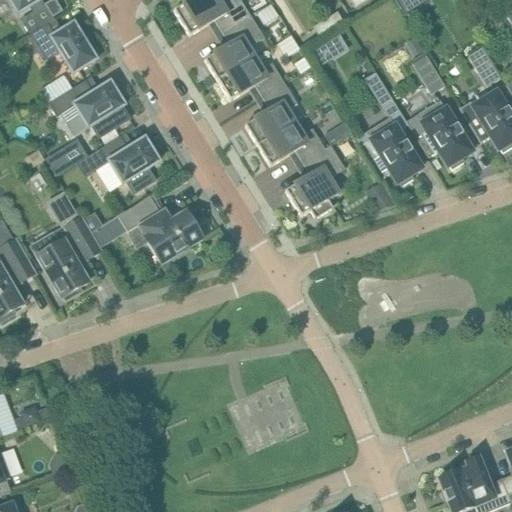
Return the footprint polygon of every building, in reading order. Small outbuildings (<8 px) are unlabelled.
[(6,0),(17,16),(43,0),(6,0)] [(63,13),(54,0),(44,6),(52,19),(63,13)] [(234,0),(232,2),(230,0),(188,0),(190,2),(173,13),(189,38),(214,23),(221,35),(250,18),(238,0),(234,0)] [(365,0),(348,0),(354,10),(366,2),(365,0)] [(398,0),(397,1),(394,3),(399,10),(402,9),(405,14),(406,15),(407,14),(428,1),(427,0),(398,0)] [(337,14),(325,21),(331,32),(343,24),(337,14)] [(204,63),(217,83),(254,61),(248,50),(264,40),(250,18),(221,35),(229,47),(204,63)] [(325,21),(313,29),(319,39),(331,32),(325,21)] [(54,38),(47,26),(27,38),(43,63),(58,54),(72,76),(95,62),(79,37),(81,36),(73,23),(60,31),(61,33),(54,38)] [(336,38),(311,54),(318,66),(320,65),(344,50),(336,38)] [(467,58),(486,89),(500,80),(482,49),(467,58)] [(444,88),(425,57),(411,66),(430,97),(444,88)] [(262,101),(284,86),(271,65),(261,72),(254,61),(217,83),(229,104),(254,88),(262,101)] [(364,81),(383,112),(394,105),(375,75),(364,81)] [(85,83),(48,106),(56,119),(60,117),(74,109),(87,130),(92,128),(99,140),(130,121),(122,109),(123,108),(116,97),(118,95),(110,82),(97,90),(98,92),(93,96),(85,83)] [(257,149),(294,125),(287,113),(297,107),(284,86),(262,101),(269,113),(244,128),(257,149)] [(511,148),(511,143),(511,121),(511,120),(511,119),(506,111),(495,95),(473,109),(470,104),(459,110),(458,110),(480,146),(481,145),(490,139),(498,152),(499,151),(502,155),(511,148)] [(455,128),(439,104),(405,124),(427,160),(438,154),(447,169),(449,168),(451,172),(464,164),(461,160),(471,154),(460,138),(461,137),(455,128)] [(359,146),(358,147),(380,183),(381,182),(381,181),(390,175),(396,186),(398,185),(400,189),(413,181),(411,177),(420,171),(410,154),(411,154),(405,145),(404,145),(389,120),(365,135),(369,141),(360,147),(359,146)] [(332,146),(352,134),(345,123),(326,135),(332,146)] [(294,125),(257,149),(270,169),(295,154),(302,166),(330,149),(330,147),(324,151),(312,131),(301,137),(294,125)] [(122,186),(126,184),(133,196),(155,183),(147,171),(158,164),(151,153),(153,151),(144,138),(131,146),(133,148),(127,152),(119,139),(86,160),(76,166),(84,180),(109,165),(122,186)] [(45,163),(55,179),(76,166),(86,160),(76,144),(45,163)] [(344,171),(330,149),(302,166),(310,178),(285,194),(300,219),(310,213),(314,220),(313,221),(314,222),(338,207),(337,206),(332,209),(328,202),(337,196),(328,181),(344,171)] [(38,152),(24,161),(30,170),(44,162),(38,152)] [(367,196),(378,214),(395,208),(382,187),(367,196)] [(86,263),(99,255),(64,195),(48,205),(59,224),(62,223),(66,229),(53,236),(59,246),(36,259),(60,300),(63,299),(65,302),(80,293),(78,290),(86,285),(74,265),(83,259),(86,263)] [(169,225),(152,197),(117,219),(136,250),(146,244),(160,266),(171,259),(173,262),(189,252),(187,249),(201,241),(185,216),(169,225)] [(9,287),(18,281),(20,285),(33,277),(4,228),(0,230),(0,323),(14,315),(12,312),(21,307),(9,287)] [(16,431),(48,420),(45,411),(36,414),(34,409),(20,414),(22,419),(13,422),(16,431)] [(511,446),(502,450),(511,474),(511,477),(501,482),(510,505),(511,504),(511,446)] [(9,481),(0,456),(0,498),(10,494),(6,482),(9,481)] [(466,470),(458,473),(474,511),(492,511),(510,505),(501,482),(488,487),(478,460),(465,465),(466,470)] [(449,511),(474,511),(458,473),(437,482),(442,495),(446,504),(449,511)]
